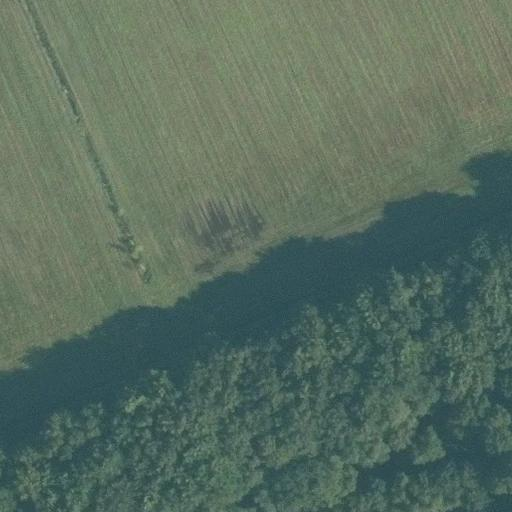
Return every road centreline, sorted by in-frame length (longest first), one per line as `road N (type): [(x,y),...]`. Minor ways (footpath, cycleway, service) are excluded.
road 1 (track): [(511,216),(0,437)]
road 2 (track): [(511,418),(349,469),(248,511)]
